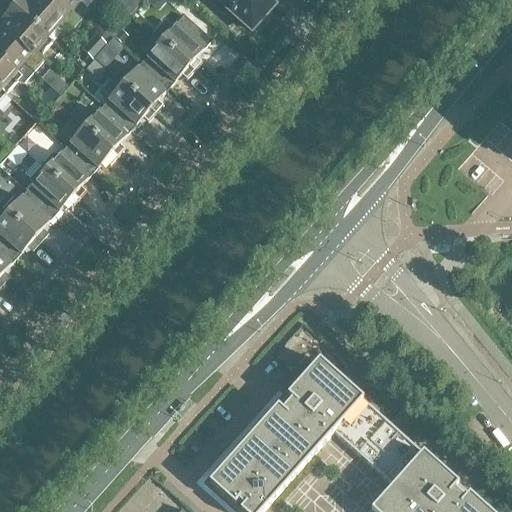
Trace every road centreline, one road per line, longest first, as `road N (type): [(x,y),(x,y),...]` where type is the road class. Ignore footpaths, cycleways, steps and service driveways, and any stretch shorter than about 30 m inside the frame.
road 1 (unclassified): [(0,382),(348,0)]
road 2 (tertiary): [(71,511),(310,246)]
road 3 (tertiary): [(348,203),(511,24)]
road 4 (unclassified): [(489,397),(348,203)]
road 5 (unclassified): [(310,246),(489,397)]
